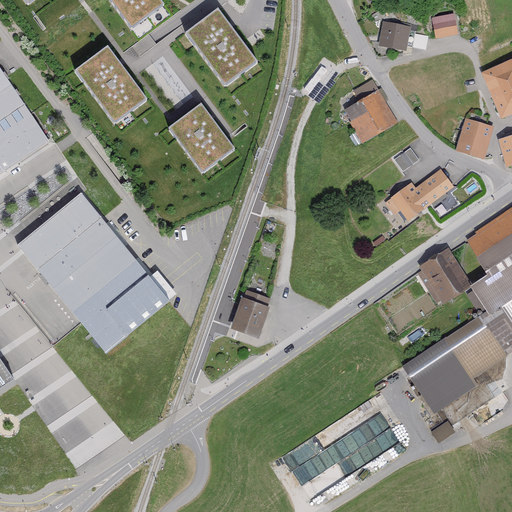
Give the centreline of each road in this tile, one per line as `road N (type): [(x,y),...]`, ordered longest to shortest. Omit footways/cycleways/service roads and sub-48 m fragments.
road 1 (residential): [(511,192),(496,175),(432,143),(400,110),(342,0)]
road 2 (tertiary): [(302,342),(511,192)]
road 3 (tertiary): [(114,473),(302,342)]
road 4 (track): [(290,217),(292,154),(308,108),(324,83),(369,51)]
road 5 (residential): [(302,342),(279,300),(290,217)]
